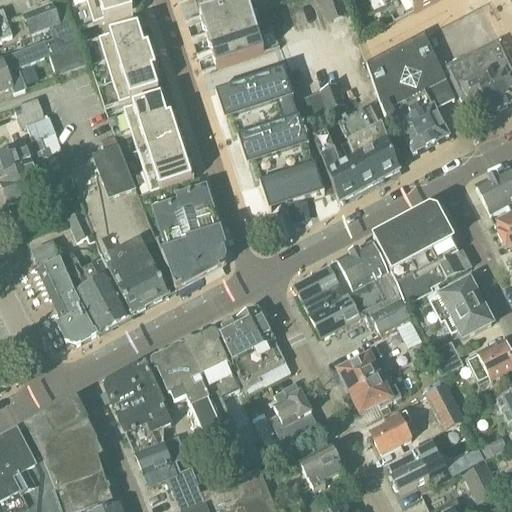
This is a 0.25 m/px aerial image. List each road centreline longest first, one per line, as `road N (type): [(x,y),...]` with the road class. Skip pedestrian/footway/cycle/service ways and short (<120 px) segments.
road 1 (residential): [(256,280),(156,0)]
road 2 (residential): [(376,511),(256,280)]
road 3 (unclassified): [(256,280),(443,183)]
road 4 (unclassified): [(77,376),(256,280)]
road 5 (residential): [(443,183),(511,323)]
road 6 (residential): [(77,376),(131,511)]
